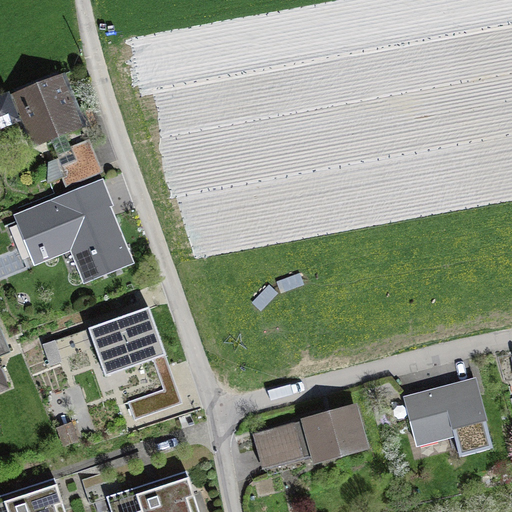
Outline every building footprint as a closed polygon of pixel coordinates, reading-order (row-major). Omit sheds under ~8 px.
[(15,117),(26,113),(36,139),(48,134),(58,159),(48,163),(48,183),(65,176),(67,181),(93,170),(83,145),(71,150),(63,128),(75,124),(56,78),(0,99),(0,125),(16,119),(15,117)] [(108,208),(97,182),(42,204),(43,208),(22,217),(32,241),(37,242),(44,258),(48,256),(47,255),(74,245),(89,281),(129,265),(106,209),(108,208)] [(141,319),(106,331),(105,328),(58,345),(73,388),(120,371),(124,382),(159,369),(141,319)] [(0,386),(2,385),(0,380),(0,356),(10,352),(0,328),(0,386)] [(164,391),(132,398),(135,415),(179,406),(171,362),(159,365),(164,391)] [(415,439),(452,429),(459,457),(493,448),(478,395),(480,395),(479,392),(462,397),(459,384),(456,384),(456,386),(445,389),(445,388),(444,387),(442,388),(443,394),(436,396),(435,390),(407,398),(407,397),(404,398),(415,439)] [(307,419),(253,435),(262,469),(316,454),(334,449),(336,455),(363,447),(353,409),(307,422),(307,419)] [(71,426),(59,430),(64,444),(75,440),(71,426)] [(199,511),(188,478),(131,496),(129,490),(106,497),(111,511),(199,511)] [(65,511),(56,485),(0,503),(0,511),(65,511)]
